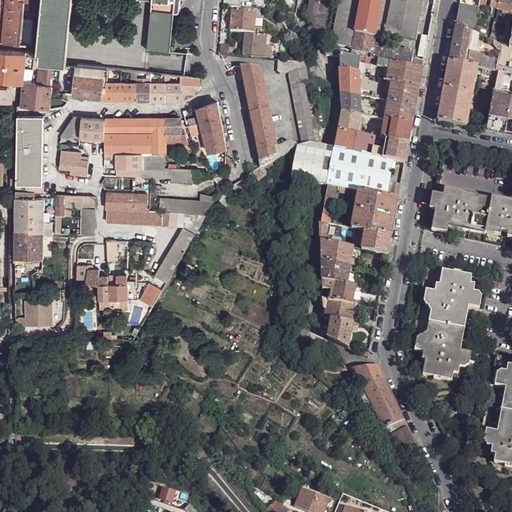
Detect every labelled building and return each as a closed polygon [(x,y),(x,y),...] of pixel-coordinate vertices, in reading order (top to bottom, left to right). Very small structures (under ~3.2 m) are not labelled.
[(30,3),(30,0),(7,0),(4,43),(20,45),(25,2),(30,3)] [(39,61),(66,64),(72,0),(42,0),(37,53),(40,53),(39,61)] [(170,0),(152,0),(152,1),(148,50),(170,52),(174,10),(175,1),(174,1),(170,0)] [(325,47),(333,0),(309,0),(308,11),(312,23),(313,26),(314,28),(324,51),(325,47)] [(340,0),(331,46),(352,49),(355,34),(361,0),(340,0)] [(361,0),(355,34),(374,38),(381,0),(361,0)] [(391,0),(385,35),(414,41),(422,0),(391,0)] [(479,0),(479,7),(508,11),(509,4),(482,0),(479,0)] [(456,25),(474,34),(477,19),(478,11),(478,9),(472,8),(467,7),(461,6),(460,5),(456,25)] [(230,30),(253,33),(255,12),(232,10),(230,30)] [(449,62),(474,66),(479,37),(474,34),(456,25),(449,62)] [(511,32),(511,37),(509,49),(501,48),(498,65),(506,66),(506,61),(509,62),(510,58),(511,58),(511,32)] [(243,55),(264,57),(265,47),(266,36),(245,34),(243,55)] [(374,38),(355,34),(352,49),(351,52),(355,53),(370,56),(371,56),(373,45),(374,38)] [(498,65),(501,48),(479,37),(474,66),(478,67),(497,71),(498,65)] [(390,63),(410,67),(411,61),(412,54),(407,52),(408,49),(405,48),(404,52),(400,51),(401,47),(394,46),(394,49),(373,45),(371,56),(370,56),(369,59),(383,62),(390,63)] [(326,55),(339,56),(339,53),(339,50),(325,47),(324,51),(326,55)] [(0,80),(19,83),(24,83),(26,53),(27,52),(0,49),(0,80)] [(36,60),(37,55),(34,54),(27,50),(27,52),(26,53),(34,58),(36,60)] [(340,70),(352,71),(352,68),(358,69),(358,61),(353,61),(353,55),(339,53),(339,56),(340,70)] [(279,61),(278,73),(279,74),(281,75),(289,74),(289,73),(304,70),(305,70),(303,64),(279,61)] [(410,67),(422,69),(423,64),(411,61),(410,67)] [(377,68),(389,70),(390,63),(383,62),(383,65),(377,66),(377,68)] [(438,122),(466,127),(478,67),(474,66),(449,62),(438,122)] [(392,83),(419,87),(422,69),(410,67),(390,63),(389,70),(387,82),(392,83)] [(37,83),(50,85),(52,67),(51,64),(40,64),(39,71),(37,83)] [(309,80),(328,86),(328,84),(327,81),(325,79),(319,65),(313,65),(303,64),(305,70),(309,80)] [(58,67),(56,81),(73,82),(74,66),(58,65),(58,67)] [(108,73),(109,68),(78,65),(77,67),(76,74),(104,77),(103,86),(106,86),(106,83),(108,83),(108,76),(108,73)] [(281,147),(273,148),(258,68),(241,66),(254,129),(261,166),(298,148),(299,144),(296,146),(290,142),(281,147)] [(304,81),(308,81),(304,70),(289,73),(289,74),(291,84),(304,81)] [(341,94),(360,97),(360,91),(360,76),(360,73),(358,72),(352,71),(340,70),(341,94)] [(74,94),(102,97),(103,86),(104,77),(76,74),(74,94)] [(136,78),(136,83),(151,83),(151,78),(150,74),(147,74),(147,77),(136,77),(136,78)] [(203,77),(181,75),(181,83),(182,83),(182,84),(196,84),(203,84),(203,77)] [(291,84),(303,146),(311,144),(311,143),(316,141),(306,91),(304,81),(291,84)] [(33,106),(50,108),(51,96),(51,92),(52,85),(50,85),(37,83),(37,84),(25,83),(22,105),(33,106)] [(106,98),(106,99),(136,99),(161,99),(181,99),(181,94),(182,84),(182,83),(181,83),(151,83),(136,83),(108,83),(106,83),(106,86),(106,98)] [(389,102),(415,106),(419,87),(392,83),(390,92),(389,102)] [(196,95),(196,84),(182,84),(181,94),(184,94),(184,95),(196,95)] [(8,88),(0,87),(0,101),(2,102),(12,103),(13,97),(8,88)] [(311,90),(306,91),(316,141),(316,145),(321,146),(311,90)] [(342,113),(360,116),(360,101),(360,97),(341,94),(342,113)] [(490,116),(506,120),(511,99),(493,96),(493,98),(491,110),(490,116)] [(207,151),(227,147),(224,126),(219,104),(220,104),(219,101),(218,101),(205,106),(198,109),(200,120),(203,131),(207,151)] [(2,102),(1,110),(12,111),(12,103),(2,102)] [(385,121),(412,125),(415,106),(389,102),(385,121)] [(335,149),(371,156),(373,149),(375,138),(375,137),(372,137),(357,134),(360,116),(342,113),(336,149),(335,149)] [(46,114),(18,114),(16,184),(44,185),(46,114)] [(101,137),(106,138),(106,135),(106,119),(74,116),(62,135),(83,136),(101,137)] [(106,135),(166,135),(165,143),(188,142),(184,130),(181,130),(181,119),(179,119),(166,119),(106,119),(106,135)] [(203,131),(200,120),(188,123),(190,133),(203,131)] [(408,144),(412,125),(385,121),(382,134),(381,139),(386,140),(408,144)] [(145,153),(165,153),(165,150),(165,143),(166,135),(106,135),(106,138),(106,142),(106,153),(106,159),(114,159),(115,153),(118,153),(143,153),(145,153)] [(383,159),(405,163),(408,144),(386,140),(384,151),(383,159)] [(313,183),(318,184),(325,147),(321,146),(316,145),(311,144),(303,146),(298,148),(291,179),(313,183)] [(335,149),(336,149),(330,148),(325,147),(318,184),(318,185),(324,186),(328,187),(328,186),(335,149)] [(63,149),(60,167),(71,168),(71,172),(88,174),(89,159),(81,158),(82,151),(63,149)] [(358,192),(398,199),(400,187),(388,185),(393,161),(383,159),(371,156),(335,149),(328,186),(337,188),(355,191),(358,192)] [(371,156),(383,159),(384,151),(378,150),(373,149),(371,156)] [(165,167),(165,153),(145,153),(143,153),(118,153),(118,175),(165,176),(165,175),(165,167)] [(508,232),(511,233),(511,171),(441,158),(433,204),(436,205),(434,216),(439,217),(437,231),(446,233),(447,228),(462,231),(463,226),(485,230),(485,228),(501,231),(508,232)] [(199,169),(172,168),(171,175),(171,180),(199,182),(199,169)] [(321,223),(330,224),(336,192),(337,188),(328,186),(328,187),(321,223)] [(351,193),(355,191),(337,188),(336,192),(339,192),(339,194),(351,196),(351,193)] [(162,196),(161,210),(170,211),(208,214),(219,195),(202,191),(202,199),(162,196)] [(107,208),(147,210),(148,193),(108,192),(107,208)] [(365,231),(391,236),(395,218),(398,199),(386,197),(358,192),(351,228),(355,229),(358,230),(365,231)] [(57,197),(56,214),(62,215),(64,215),(71,215),(71,207),(82,208),(82,234),(95,234),(96,196),(65,195),(64,195),(57,194),(57,197)] [(15,258),(43,259),(43,221),(44,197),(39,197),(25,197),(22,197),(16,197),(15,247),(15,258)] [(107,220),(169,223),(170,211),(161,210),(150,210),(147,210),(107,208),(107,220)] [(208,214),(170,211),(169,223),(185,224),(197,231),(208,214)] [(183,255),(197,232),(185,225),(172,249),(183,255)] [(463,226),(462,231),(484,235),(485,233),(501,236),(501,231),(485,228),(485,230),(463,226)] [(362,250),(388,255),(391,236),(365,231),(362,250)] [(118,259),(118,240),(108,239),(108,242),(109,259),(118,259)] [(322,261),(351,266),(354,248),(321,242),(322,261)] [(168,281),(183,255),(172,249),(156,274),(168,281)] [(336,283),(348,285),(351,266),(322,261),(322,280),(336,283)] [(110,299),(110,283),(110,274),(100,274),(100,267),(94,267),(89,268),(89,264),(78,264),(79,277),(88,277),(86,281),(99,284),(100,299),(110,299)] [(471,277),(426,268),(410,350),(424,353),(422,360),(426,361),(423,376),(451,381),(453,373),(458,374),(459,367),(460,362),(464,362),(466,353),(460,352),(468,307),(474,309),(476,299),(472,298),(475,286),(470,284),(471,277)] [(113,298),(129,298),(137,297),(136,284),(128,284),(128,273),(110,274),(110,283),(110,299),(113,298)] [(140,297),(154,305),(164,289),(151,280),(140,297)] [(332,292),(335,292),(336,283),(322,280),(322,290),(332,292)] [(333,301),(353,304),(356,286),(348,285),(336,283),(335,292),(333,301)] [(101,308),(113,308),(113,298),(110,299),(100,299),(101,308)] [(129,307),(129,298),(113,298),(113,308),(129,307)] [(331,319),(352,323),(355,305),(353,304),(333,301),(330,300),(328,300),(327,309),(325,318),(331,319)] [(51,301),(26,301),(26,316),(18,316),(18,327),(52,326),(51,301)] [(328,339),(348,348),(351,332),(357,333),(359,325),(358,324),(355,324),(353,324),(352,323),(331,319),(328,339)] [(360,355),(368,359),(369,352),(363,350),(360,355)] [(511,356),(496,354),(490,383),(484,382),(482,382),(480,384),(480,387),(482,389),(489,391),(480,438),(494,441),(492,453),(496,454),(495,462),(511,465),(511,356)] [(384,428),(404,420),(378,366),(355,368),(354,369),(365,389),(371,401),(384,428)] [(365,389),(360,392),(366,404),(371,401),(365,389)] [(391,432),(407,425),(404,420),(384,428),(391,433),(391,432)] [(418,455),(420,453),(415,443),(412,437),(411,435),(407,425),(391,432),(391,433),(411,449),(418,455)] [(282,468),(268,462),(263,472),(277,478),(278,477),(280,471),(282,468)] [(295,507),(307,511),(323,511),(324,511),(329,499),(302,488),(295,507)] [(256,503),(264,511),(267,508),(260,500),(256,503)] [(264,511),(292,511),(290,510),(291,508),(277,500),(267,508),(264,511)]
